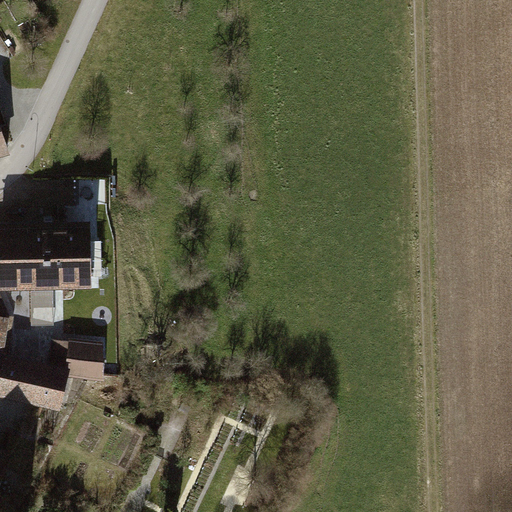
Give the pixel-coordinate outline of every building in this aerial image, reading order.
[(0,152),(13,148),(0,108),(0,152)] [(97,220),(8,221),(8,229),(0,229),(0,261),(4,261),(5,289),(33,289),(34,304),(68,304),(67,288),(98,288),(97,220)] [(0,315),(12,317),(0,289),(0,315)] [(0,350),(2,351),(7,352),(12,317),(0,315),(0,350)] [(56,341),(55,362),(80,367),(77,379),(110,379),(110,338),(76,338),(76,341),(56,341)] [(0,393),(71,409),(77,379),(80,367),(55,362),(7,352),(2,351),(0,357),(0,393)] [(0,500),(20,447),(0,439),(0,500)]
